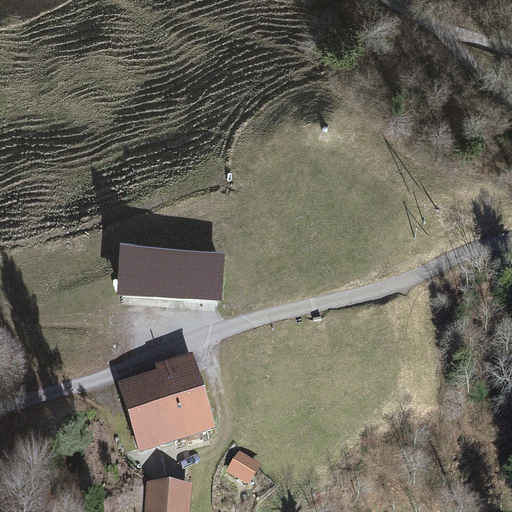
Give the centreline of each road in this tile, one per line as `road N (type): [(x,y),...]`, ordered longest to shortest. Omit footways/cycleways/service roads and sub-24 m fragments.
road 1 (unclassified): [(511,239),(382,288),(252,319),(0,409)]
road 2 (unclassified): [(511,47),(440,28),(511,103)]
road 3 (track): [(165,353),(105,319),(0,325)]
